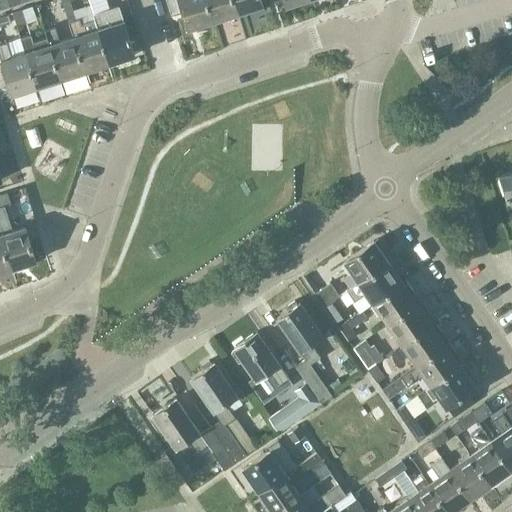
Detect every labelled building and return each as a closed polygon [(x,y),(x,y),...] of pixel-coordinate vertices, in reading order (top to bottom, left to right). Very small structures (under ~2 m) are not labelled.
[(0,0),(0,9),(10,7),(7,0),(0,0)] [(206,0),(165,0),(170,15),(182,11),(188,29),(213,21),(206,0)] [(232,0),(206,0),(213,21),(237,13),(232,0)] [(232,0),(237,13),(262,5),(260,0),(232,0)] [(111,63),(134,55),(133,51),(137,50),(133,40),(130,41),(118,5),(109,8),(94,13),(96,18),(99,28),(99,27),(111,63)] [(22,10),(12,13),(16,26),(26,22),(22,10)] [(0,26),(10,23),(7,15),(0,16),(0,26)] [(50,16),(41,18),(44,28),(53,25),(50,16)] [(79,18),(69,22),(74,36),(74,35),(86,71),(111,63),(99,27),(99,28),(96,18),(81,23),(79,18)] [(74,35),(74,36),(60,40),(55,26),(45,29),(47,37),(49,43),(50,43),(61,78),(86,71),(74,35)] [(30,34),(21,37),(25,51),(26,51),(37,86),(61,78),(50,43),(49,43),(47,37),(33,42),(30,34)] [(26,51),(25,51),(10,56),(6,42),(0,43),(0,59),(11,95),(37,86),(26,51)] [(511,171),(500,175),(511,212),(511,171)] [(0,235),(11,269),(35,261),(24,226),(10,231),(2,207),(10,204),(7,192),(0,194),(0,235)] [(0,235),(0,272),(11,269),(0,235)] [(358,282),(383,264),(376,254),(383,250),(375,239),(369,244),(368,243),(344,261),(358,282)] [(383,264),(358,282),(346,290),(354,301),(362,294),(370,305),(373,303),(373,302),(398,285),(391,275),(397,270),(389,259),(383,264)] [(404,280),(398,285),(373,302),(373,303),(387,323),(412,305),(406,295),(412,291),(404,280)] [(329,281),(314,292),(324,306),(339,295),(329,281)] [(323,306),(334,322),(350,311),(339,295),(324,306),(323,306)] [(288,309),(276,317),(305,358),(295,365),(306,381),(320,401),(331,394),(315,370),(310,363),(318,358),(320,357),(310,343),(322,334),(299,301),(296,303),(294,299),(286,305),(288,309)] [(412,305),(387,323),(401,343),(427,325),(420,316),(426,311),(418,300),(412,305)] [(359,313),(346,322),(350,328),(366,317),(362,311),(359,313)] [(401,343),(391,350),(399,361),(409,354),(416,365),(441,346),(434,337),(441,332),(433,321),(427,325),(401,343)] [(346,322),(338,327),(347,340),(355,334),(350,328),(346,322)] [(289,377),(256,331),(233,347),(255,378),(267,369),(278,385),(289,377)] [(353,347),(352,347),(367,369),(375,363),(376,363),(384,357),(373,343),(370,345),(365,338),(353,347)] [(441,346),(416,365),(400,376),(406,384),(406,385),(422,374),(430,385),(456,366),(449,357),(455,352),(448,342),(441,346)] [(209,426),(234,461),(245,454),(256,447),(235,416),(234,417),(224,402),(236,394),(214,361),(211,362),(209,359),(200,365),(202,368),(191,376),(220,419),(209,426)] [(462,362),(456,366),(430,385),(425,388),(433,399),(438,396),(445,406),(446,405),(466,391),(470,388),(463,378),(470,373),(462,362)] [(367,369),(366,369),(376,382),(385,376),(375,363),(367,369)] [(386,396),(387,397),(406,384),(400,376),(381,389),(386,396)] [(338,379),(327,386),(332,393),(343,386),(338,379)] [(297,396),(267,418),(269,419),(277,431),(320,401),(306,381),(296,388),(293,390),(297,396)] [(466,390),(445,406),(451,417),(473,402),(474,401),(466,390)] [(423,392),(411,402),(421,415),(433,406),(423,392)] [(155,416),(151,418),(170,445),(173,443),(175,445),(187,437),(197,450),(207,444),(224,468),(234,461),(209,426),(200,433),(176,398),(153,413),(155,416)] [(403,403),(395,409),(405,423),(413,417),(403,404),(403,403)] [(511,404),(511,405),(502,411),(511,425),(511,404)] [(500,432),(490,439),(489,440),(509,469),(511,467),(511,425),(502,411),(491,419),(500,432)] [(470,412),(457,420),(462,428),(475,419),(470,412)] [(304,434),(298,425),(287,433),(293,441),(304,434)] [(489,440),(490,439),(481,426),(470,434),(479,447),(468,454),(489,483),(499,476),(501,479),(511,472),(509,469),(489,440)] [(433,448),(434,448),(447,438),(442,431),(428,440),(433,448)] [(268,451),(242,468),(258,491),(295,466),(295,465),(277,438),(265,446),(268,451)] [(428,440),(415,449),(420,457),(433,448),(428,440)] [(295,466),(258,491),(272,511),(299,494),(292,484),(314,469),(323,462),(320,458),(316,451),(295,465),(295,466)] [(468,454),(449,468),(448,469),(468,498),(478,491),(481,494),(491,487),(489,483),(468,454)] [(427,483),(446,511),(447,511),(457,505),(460,508),(470,501),(468,498),(448,469),(449,468),(440,457),(429,464),(438,476),(428,483),(427,483)] [(401,459),(387,469),(392,477),(403,469),(406,467),(401,460),(401,459)] [(387,469),(374,478),(375,478),(379,486),(383,483),(392,477),(387,469)] [(417,490),(406,497),(416,511),(446,511),(427,483),(428,483),(421,473),(411,480),(417,490)] [(299,494),(272,511),(318,511),(330,504),(331,504),(342,497),(342,496),(345,494),(337,483),(307,505),(299,494)] [(416,511),(406,497),(387,511),(384,507),(376,511),(416,511)] [(364,511),(356,499),(355,499),(347,505),(346,505),(350,511),(364,511)]
